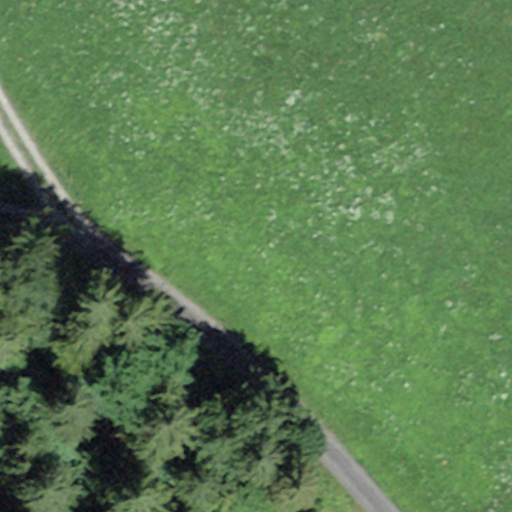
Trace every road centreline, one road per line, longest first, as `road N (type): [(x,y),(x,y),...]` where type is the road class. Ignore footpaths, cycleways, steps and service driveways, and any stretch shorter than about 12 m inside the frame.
road 1 (track): [(383,511),(194,317),(81,238),(0,209)]
road 2 (track): [(81,238),(0,96)]
